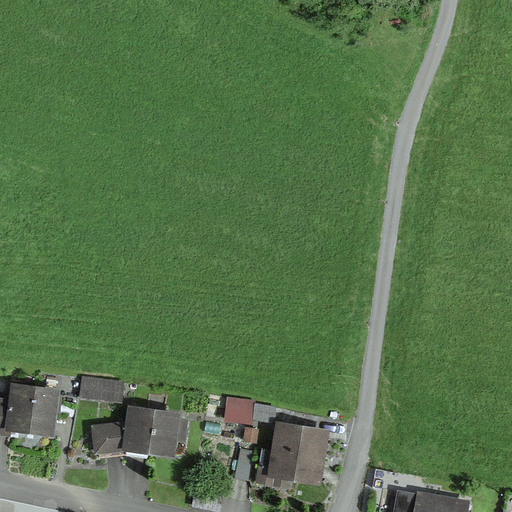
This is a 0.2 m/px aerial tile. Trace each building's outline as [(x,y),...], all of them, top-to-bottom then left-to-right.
[(79,396),(108,400),(111,383),(81,379),(79,396)] [(0,432),(8,434),(9,426),(48,432),(49,419),(51,407),(53,395),(13,389),(11,403),(0,401),(0,432)] [(246,411),(225,408),(223,420),(244,423),(246,411)] [(125,456),(126,448),(168,454),(171,437),(180,438),(183,421),(173,420),(173,417),(130,411),(128,426),(93,430),(97,458),(124,455),(125,456)] [(274,467),(258,465),(256,483),(286,488),(288,473),(313,477),(319,438),(279,431),(274,467)] [(253,453),(238,450),(232,479),(247,482),(253,453)] [(216,511),(219,497),(195,492),(192,506),(216,511)] [(464,511),(466,505),(396,492),(392,511),(464,511)]
